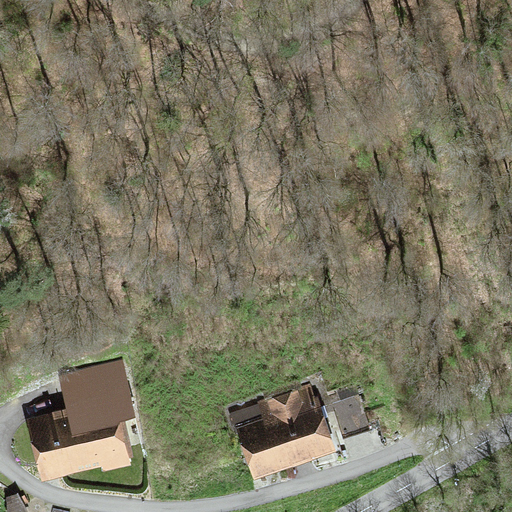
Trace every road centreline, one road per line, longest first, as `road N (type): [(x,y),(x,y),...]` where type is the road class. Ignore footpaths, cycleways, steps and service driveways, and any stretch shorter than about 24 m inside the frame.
road 1 (residential): [(0,463),(57,495),(185,508),(413,446),(433,447),(447,460)]
road 2 (track): [(356,0),(306,43),(272,52),(240,47),(133,0)]
